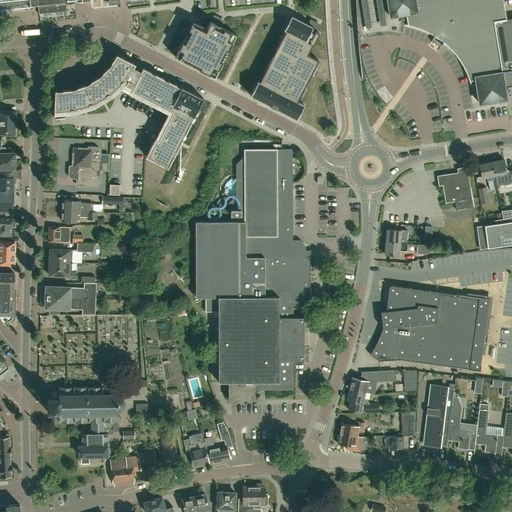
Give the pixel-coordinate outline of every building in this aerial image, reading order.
[(90,1),(90,0),(37,0),(38,10),(38,14),(66,11),(66,3),(69,3),(82,2),(90,1)] [(365,0),(367,22),(373,22),(371,0),(365,0)] [(392,27),(390,15),(389,15),(386,0),(381,0),(387,27),(392,27)] [(506,18),(503,0),(388,0),(391,16),(404,14),(406,24),(407,24),(409,25),(412,25),(414,26),(417,27),(419,27),(422,28),(424,29),(426,30),(429,31),(431,33),(433,34),(435,35),(434,37),(431,40),(440,46),(442,43),(443,41),(444,41),(446,43),(448,45),(449,47),(451,48),(453,50),(455,52),(456,54),(458,56),(459,58),(461,61),(462,63),(463,65),(465,67),(466,70),(467,72),(468,74),(469,77),(469,79),(476,79),(480,103),(507,99),(505,87),(511,85),(511,17),(511,18),(506,18)] [(254,87),(250,95),(296,119),(301,111),(297,109),(300,104),(303,106),(304,105),(297,101),(300,95),(297,94),(300,88),(303,90),(311,75),(308,73),(311,67),(314,69),(318,60),(307,55),(312,45),(313,45),(319,33),(316,31),(319,25),(312,21),(310,25),(291,15),(284,30),(286,31),(278,45),(276,49),(277,49),(280,50),(276,59),(272,57),(264,73),(267,75),(263,84),(260,82),(260,81),(259,82),(258,81),(257,82),(260,84),(258,89),(254,87)] [(224,23),(213,18),(212,18),(211,22),(210,21),(208,25),(207,28),(193,21),(192,22),(175,57),(174,57),(214,77),(236,35),(222,27),(224,23)] [(120,88),(122,85),(131,90),(129,93),(168,113),(146,156),(168,168),(174,156),(170,154),(172,148),(176,150),(177,151),(203,98),(143,67),(141,70),(133,66),(135,63),(116,54),(108,66),(97,77),(84,84),(70,88),(55,90),(54,111),(54,114),(75,112),(94,106),(112,96),(120,88)] [(0,133),(15,134),(15,112),(0,110),(0,133)] [(211,162),(224,166),(234,131),(221,128),(211,162)] [(102,153),(101,153),(101,151),(100,150),(100,149),(99,149),(99,148),(98,148),(98,147),(97,147),(96,147),(89,146),(89,147),(78,147),(78,149),(75,152),(72,151),(72,163),(73,163),(73,166),(69,166),(69,167),(68,176),(69,177),(70,178),(71,178),(76,178),(79,178),(79,185),(94,186),(95,186),(96,186),(97,186),(98,185),(99,184),(100,183),(100,182),(102,153)] [(0,167),(14,168),(14,167),(16,166),(16,162),(14,160),(14,153),(5,153),(5,147),(0,147),(0,167)] [(292,240),(291,148),(277,148),(244,149),(244,155),(244,156),(236,164),(236,195),(227,204),(231,207),(231,216),(238,216),(238,222),(196,222),(196,297),(212,297),(212,305),(218,305),(218,381),(218,382),(228,382),(254,382),(254,390),(293,390),(293,360),(304,360),(303,318),(293,318),(293,306),(310,305),(310,257),(309,257),(309,250),(306,250),(305,250),(305,245),(300,240),(292,240)] [(494,182),(499,181),(498,178),(503,177),(502,173),(507,172),(504,159),(492,162),(496,178),(493,179),(494,182)] [(496,178),(492,162),(479,164),(482,178),(487,176),(488,180),(493,179),(496,178)] [(473,206),(467,166),(457,168),(458,172),(437,175),(439,185),(443,184),(446,202),(455,201),(456,209),(473,206)] [(0,190),(14,191),(14,176),(11,176),(11,173),(0,172),(0,190)] [(110,185),(109,194),(119,195),(120,185),(110,185)] [(481,203),(490,201),(486,187),(478,188),(481,203)] [(13,211),(14,191),(0,190),(0,210),(0,211),(13,211)] [(122,205),(123,197),(102,196),(102,203),(122,205)] [(93,212),(93,203),(80,202),(80,200),(63,199),(62,210),(79,210),(88,212),(93,212)] [(97,220),(97,212),(93,212),(88,212),(79,210),(62,210),(62,220),(79,221),(79,217),(87,217),(87,219),(97,220)] [(16,227),(16,218),(0,217),(0,235),(12,236),(12,227),(16,227)] [(478,225),(480,249),(511,244),(511,217),(496,220),(496,223),(478,225)] [(69,241),(70,227),(49,226),(48,240),(69,241)] [(388,229),(387,242),(400,243),(400,245),(406,245),(407,241),(408,230),(401,230),(388,229)] [(0,252),(14,253),(15,241),(0,240),(0,252)] [(414,246),(414,241),(407,241),(406,245),(400,245),(400,243),(387,242),(386,254),(399,256),(399,250),(407,251),(408,246),(414,246)] [(82,242),(77,242),(77,251),(93,252),(93,243),(82,242)] [(430,253),(430,244),(417,244),(417,253),(430,253)] [(72,261),(72,250),(50,248),(50,252),(47,252),(47,261),(72,261)] [(0,264),(14,265),(14,253),(0,252),(0,264)] [(76,276),(76,271),(71,270),(72,261),(47,261),(47,271),(49,271),(49,275),(76,276)] [(14,287),(14,272),(0,272),(0,317),(4,324),(10,320),(9,319),(13,316),(13,314),(13,308),(14,308),(14,292),(14,287)] [(95,283),(95,282),(81,282),(81,283),(84,283),(84,288),(46,286),(46,297),(94,299),(94,283),(95,283)] [(480,370),(490,298),(392,285),(390,285),(389,287),(387,301),(387,304),(386,307),(386,309),(386,312),(386,315),(385,318),(385,320),(384,323),(383,326),(382,328),(382,331),(381,333),(380,336),(378,338),(377,341),(376,343),(375,346),(373,348),(372,350),(370,354),(379,361),(399,359),(480,370)] [(93,315),(94,299),(46,297),(45,308),(82,309),(82,314),(93,315)] [(394,381),(393,371),(379,371),(379,372),(380,372),(380,377),(357,377),(357,378),(352,377),(350,388),(366,392),(374,394),(377,381),(394,381)] [(481,393),(481,388),(483,378),(476,378),(474,392),(481,393)] [(509,390),(510,381),(503,380),(501,395),(508,396),(509,390)] [(116,386),(116,381),(102,381),(102,385),(102,386),(89,387),(89,386),(88,386),(88,387),(74,387),(74,386),(73,386),(73,387),(59,387),(59,391),(58,390),(57,390),(55,390),(53,390),(53,391),(52,391),(52,392),(51,393),(51,394),(51,395),(51,396),(51,397),(52,398),(47,398),(47,411),(52,411),(52,412),(51,412),(51,413),(51,414),(52,415),(53,416),(54,416),(55,416),(56,415),(60,415),(60,422),(74,422),(75,422),(75,421),(88,421),(88,423),(90,423),(90,421),(91,421),(92,433),(106,433),(113,433),(113,429),(118,429),(117,420),(118,420),(119,419),(120,419),(120,418),(120,417),(120,416),(120,415),(119,415),(118,414),(118,411),(119,410),(121,410),(122,409),(123,409),(124,408),(124,407),(124,406),(125,404),(125,403),(125,402),(124,401),(124,400),(123,399),(122,398),(122,397),(121,397),(120,396),(120,395),(119,395),(119,394),(118,394),(117,394),(118,393),(119,392),(120,391),(120,390),(120,389),(119,388),(118,387),(117,387),(117,386),(116,386)] [(254,382),(228,382),(228,400),(254,400),(254,390),(254,382)] [(448,440),(453,396),(454,388),(444,387),(440,386),(436,386),(434,398),(430,438),(430,439),(429,442),(429,444),(439,445),(447,446),(448,440)] [(347,400),(351,401),(349,410),(353,411),(361,412),(365,412),(379,412),(378,404),(369,404),(369,403),(368,401),(367,400),(365,399),(364,398),(366,392),(350,388),(347,400)] [(453,396),(448,440),(458,441),(457,448),(468,449),(470,431),(459,430),(459,429),(461,406),(458,397),(453,396)] [(136,415),(147,415),(147,404),(136,404),(136,415)] [(495,452),(497,434),(498,427),(487,426),(489,410),(488,409),(479,408),(475,443),(486,444),(485,451),(495,452)] [(511,412),(506,412),(504,428),(498,427),(497,434),(503,435),(502,446),(511,447),(511,451),(511,454),(511,412)] [(188,424),(191,434),(204,430),(202,420),(188,424)] [(222,440),(230,438),(228,430),(223,422),(217,424),(222,440)] [(363,432),(365,423),(359,422),(358,425),(342,423),(340,433),(357,436),(358,431),(363,432)] [(89,462),(88,455),(107,455),(106,433),(92,433),(82,433),(83,445),(79,445),(79,455),(80,455),(81,462),(89,462)] [(360,451),(362,442),(362,437),(357,436),(340,433),(338,444),(355,447),(355,450),(360,451)] [(214,448),(212,436),(204,438),(206,450),(209,462),(230,458),(226,446),(214,448)] [(403,449),(404,436),(402,436),(385,436),(385,445),(389,445),(389,448),(403,449)] [(11,473),(12,473),(12,465),(10,465),(10,455),(11,455),(11,447),(10,447),(9,437),(0,437),(0,477),(3,477),(11,477),(11,474),(11,473)] [(165,460),(176,459),(174,438),(163,439),(165,460)] [(190,451),(194,466),(208,462),(203,446),(204,446),(203,441),(188,445),(190,451)] [(134,483),(133,480),(135,480),(134,469),(140,468),(140,463),(155,461),(154,453),(139,455),(139,457),(110,459),(112,482),(114,482),(114,485),(134,483)] [(255,486),(254,486),(253,511),(261,511),(261,504),(264,504),(268,504),(267,493),(264,493),(264,486),(263,486),(263,484),(255,484),(255,486)] [(253,511),(254,486),(243,486),(243,504),(246,504),(246,508),(238,508),(238,511),(253,511)] [(234,511),(235,493),(218,492),(217,511),(234,511)] [(196,511),(203,511),(203,509),(208,508),(205,493),(193,495),(196,511)] [(196,511),(193,495),(182,498),(184,511),(196,511)] [(166,511),(165,508),(162,496),(144,502),(147,511),(166,511)]
